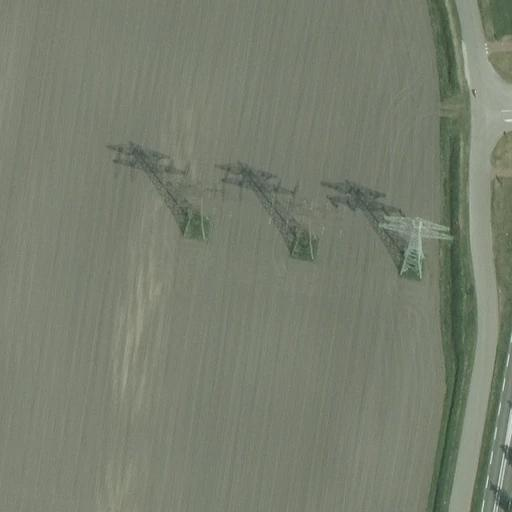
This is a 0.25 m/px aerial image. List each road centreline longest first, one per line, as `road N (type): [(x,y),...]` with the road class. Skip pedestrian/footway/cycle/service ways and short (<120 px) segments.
road 1 (unclassified): [(460,511),(488,348),(486,296)]
road 2 (unclassified): [(486,112),(486,296)]
